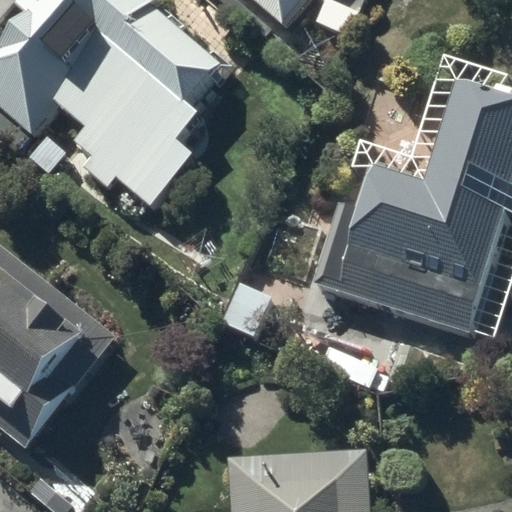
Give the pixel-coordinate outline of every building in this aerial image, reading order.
[(0,123),(38,156),(66,125),(92,148),(73,169),(115,206),(122,197),(156,227),(200,177),(185,164),(205,141),(193,130),(230,88),(187,50),(195,42),(147,0),(14,0),(27,11),(17,22),(23,27),(0,52),(0,123)] [(220,0),(214,7),(264,51),(280,33),(287,40),(321,0),(220,0)] [(344,226),(320,304),(502,361),(511,330),(511,111),(509,111),(511,102),(511,91),(450,73),(418,175),(368,160),(359,188),(373,192),(361,231),(344,226)] [(122,355),(0,258),(0,428),(19,443),(13,451),(32,467),(122,355)] [(235,511),(379,511),(377,467),(233,475),(235,511)]
